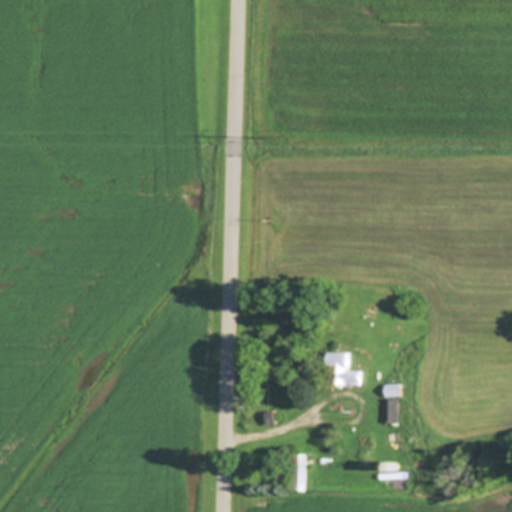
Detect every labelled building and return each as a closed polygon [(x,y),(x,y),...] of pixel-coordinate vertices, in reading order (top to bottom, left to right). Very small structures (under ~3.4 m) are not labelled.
[(364,372),(364,384),(332,383),(333,352),(352,353),(352,372),(364,372)] [(403,395),(388,396),(388,383),(403,383),(403,395)] [(399,400),(399,423),(386,422),(387,399),(399,400)] [(268,409),(269,412),(277,411),(279,423),(251,426),(249,411),(268,409)] [(308,453),(307,490),(292,489),(293,453),(308,453)] [(395,461),(396,461),(397,462),(398,462),(398,463),(399,463),(399,464),(399,465),(399,466),(399,467),(399,468),(398,469),(398,470),(397,470),(396,470),(395,471),(394,471),(393,470),(392,470),(391,469),(390,468),(390,467),(390,466),(390,465),(390,464),(390,463),(391,463),(392,462),(393,461),(394,461),(395,461)]
